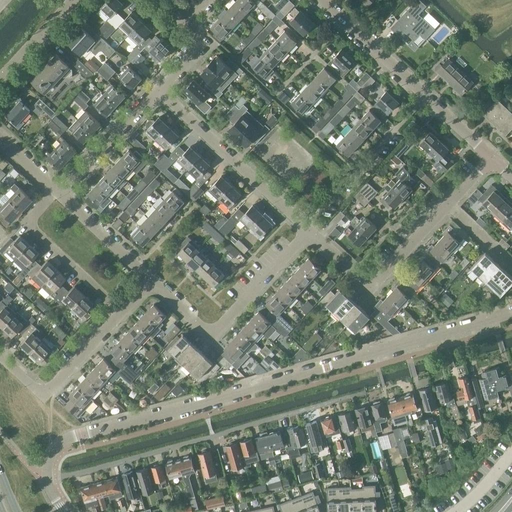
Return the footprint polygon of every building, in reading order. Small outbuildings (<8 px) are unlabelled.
[(123,4),(120,1),(118,0),(107,0),(101,7),(107,13),(105,14),(109,18),(123,4)] [(236,0),(235,2),(247,13),(256,3),(252,0),(236,0)] [(280,11),(289,1),(288,0),(281,0),(275,7),(280,11)] [(419,0),(416,0),(391,28),(399,36),(404,31),(413,39),(408,44),(415,50),(418,46),(412,41),(419,33),(425,39),(434,29),(418,14),(425,6),(419,0)] [(276,15),(281,20),(294,6),(289,1),(280,11),(276,15)] [(247,13),(235,2),(226,11),(238,22),(247,13)] [(259,8),(271,19),(275,14),(263,3),(259,7),(259,8)] [(290,22),(304,34),(314,23),(300,10),(299,12),(295,7),(290,13),(295,17),(290,22)] [(219,19),(231,30),(238,22),(226,11),(219,19)] [(128,35),(141,21),(137,17),(138,16),(133,12),(132,13),(131,12),(120,25),(125,30),(124,32),(128,35)] [(284,22),(281,20),(276,15),(272,19),(273,20),(265,29),(269,33),(278,24),(280,27),(284,22)] [(231,30),(219,19),(211,28),(222,39),(231,30)] [(102,34),(111,25),(107,21),(98,30),(102,34)] [(141,21),(128,35),(132,39),(134,38),(139,43),(151,31),(150,30),(151,29),(147,25),(146,26),(141,21)] [(250,32),(254,36),(263,27),(258,23),(250,32)] [(111,25),(102,34),(107,38),(115,29),(111,25)] [(67,43),(80,55),(81,55),(80,54),(87,47),(95,54),(100,49),(109,57),(115,50),(101,38),(101,39),(102,38),(104,40),(100,44),(82,28),(67,43)] [(256,38),(261,42),(269,33),(265,29),(256,38)] [(276,40),(288,50),(297,41),(285,30),(276,40)] [(242,40),(247,45),(254,36),(250,32),(242,40)] [(156,56),(160,60),(172,48),(162,38),(149,52),(154,57),(156,56)] [(249,46),(253,50),(261,42),(256,38),(249,46)] [(268,49),(279,60),(288,50),(276,40),(268,49)] [(253,50),(249,46),(240,55),(245,59),(253,50)] [(126,57),(131,62),(140,52),(135,48),(126,57)] [(260,57),(272,68),(279,60),(268,49),(260,57)] [(341,49),(328,64),(341,76),(347,69),(348,71),(355,64),(352,62),(354,60),(341,49)] [(44,92),(59,76),(60,77),(72,76),(71,65),(68,66),(56,55),(32,81),(44,92)] [(214,58),(209,64),(229,83),(237,74),(239,76),(243,71),(229,58),(225,63),(218,56),(215,59),(214,58)] [(260,57),(252,66),(266,79),(271,73),(269,71),(272,68),(260,57)] [(78,59),(73,64),(88,79),(93,74),(78,59)] [(437,71),(451,84),(461,94),(472,82),(448,59),(437,71)] [(135,66),(146,75),(150,71),(140,61),(135,66)] [(94,63),(89,68),(93,72),(98,67),(94,63)] [(101,67),(111,76),(115,72),(105,63),(101,67)] [(221,91),(229,83),(209,64),(203,69),(204,70),(201,73),(209,80),(205,85),(219,97),(223,93),(221,91)] [(125,71),(120,76),(132,88),(133,87),(134,88),(138,84),(137,83),(141,78),(127,65),(123,69),(125,71)] [(111,76),(101,67),(98,70),(108,80),(111,76)] [(324,67),(320,72),(315,77),(327,87),(336,78),(324,67)] [(361,86),(370,76),(366,72),(356,82),(361,86)] [(370,76),(361,86),(365,90),(375,80),(370,76)] [(307,85),(319,96),(327,87),(315,77),(307,85)] [(196,105),(205,113),(211,106),(205,101),(211,95),(194,79),(184,90),(197,103),(196,105)] [(347,90),(339,98),(344,103),(356,90),(347,82),(343,86),(347,90)] [(102,91),(116,105),(120,100),(121,101),(125,97),(124,96),(125,95),(112,83),(107,89),(105,88),(102,91)] [(299,94),(311,105),(319,96),(307,85),(299,94)] [(273,99),(261,88),(257,93),(268,103),(273,99)] [(76,93),(86,102),(90,98),(80,89),(76,93)] [(116,105),(102,91),(98,96),(99,97),(94,103),(107,115),(108,114),(109,115),(113,110),(112,109),(116,105)] [(386,91),(372,106),(384,117),(398,102),(386,91)] [(357,92),(346,104),(350,109),(356,103),(358,105),(364,98),(357,92)] [(64,106),(68,111),(76,102),(84,109),(88,105),(86,103),(86,102),(76,93),(72,97),(72,98),(64,106)] [(311,105),(299,94),(291,103),(303,114),(311,105)] [(14,106),(6,115),(11,119),(9,121),(18,129),(25,122),(21,119),(30,110),(20,101),(22,99),(18,96),(11,103),(14,106)] [(52,118),(56,113),(40,98),(35,103),(52,118)] [(339,98),(331,107),(336,112),(344,103),(339,98)] [(238,110),(244,104),(239,100),(234,106),(238,110)] [(511,114),(497,100),(483,115),(501,132),(506,127),(510,131),(511,127),(511,114)] [(236,139),(255,118),(247,110),(248,109),(244,104),(238,110),(229,120),(234,124),(228,130),(231,133),(230,134),(236,139)] [(346,104),(337,113),(342,118),(350,109),(346,104)] [(238,110),(234,106),(225,116),(229,120),(238,110)] [(323,116),(327,120),(334,113),(330,109),(323,116)] [(360,119),(372,130),(381,120),(369,109),(360,119)] [(77,119),(92,133),(101,123),(86,110),(77,119)] [(52,120),(61,128),(64,131),(68,127),(55,115),(52,120)] [(330,122),(334,127),(341,119),(337,115),(330,122)] [(327,120),(323,116),(315,125),(320,129),(327,120)] [(155,140),(169,125),(161,117),(160,118),(159,117),(155,121),(153,120),(149,120),(146,123),(146,127),(148,129),(147,129),(147,130),(146,131),(155,140)] [(255,118),(236,139),(241,144),(242,143),(245,146),(251,140),(255,144),(270,129),(265,125),(264,126),(255,118)] [(92,133),(77,119),(69,128),(84,142),(92,133)] [(352,128),(364,139),(372,130),(360,119),(352,128)] [(61,128),(52,120),(47,124),(56,133),(61,128)] [(334,127),(330,122),(322,131),(326,135),(334,127)] [(169,125),(155,140),(165,149),(167,148),(178,135),(178,134),(179,133),(169,125)] [(344,136),(356,147),(364,139),(352,128),(344,136)] [(428,151),(439,140),(430,131),(419,142),(428,151)] [(39,133),(31,142),(35,146),(44,137),(39,133)] [(56,148),(68,159),(76,150),(60,135),(57,139),(61,142),(56,148)] [(356,147),(344,136),(336,145),(348,156),(356,147)] [(138,140),(133,144),(143,153),(147,149),(138,140)] [(439,140),(428,151),(425,154),(434,163),(433,164),(441,172),(451,161),(443,154),(448,148),(439,140)] [(393,153),(398,157),(408,146),(403,142),(393,153)] [(187,170),(201,154),(192,146),(191,147),(190,146),(178,159),(179,159),(177,161),(187,170)] [(68,159),(56,148),(51,153),(47,150),(44,154),(59,168),(68,159)] [(129,149),(120,158),(132,169),(143,157),(135,150),(133,153),(129,149)] [(393,153),(389,158),(397,165),(400,165),(403,161),(398,157),(393,153)] [(159,168),(168,158),(164,154),(155,164),(159,168)] [(201,154),(187,170),(196,179),(198,177),(210,165),(209,164),(210,163),(201,154)] [(112,167),(123,178),(132,169),(120,158),(120,159),(112,167)] [(168,158),(159,168),(163,172),(172,162),(168,158)] [(416,165),(411,169),(421,178),(425,174),(416,165)] [(388,183),(403,197),(412,188),(409,185),(414,179),(409,175),(409,172),(403,166),(396,173),(400,178),(395,183),(391,179),(388,183)] [(103,176),(115,187),(120,182),(123,178),(112,167),(103,176)] [(143,179),(147,184),(156,174),(151,170),(143,179)] [(218,199),(232,184),(223,175),(222,177),(221,176),(210,188),(208,190),(218,199)] [(95,185),(107,196),(115,187),(103,176),(95,185)] [(149,185),(153,190),(162,180),(158,176),(149,185)] [(134,188),(139,193),(147,184),(143,179),(134,188)] [(358,192),(368,201),(373,197),(377,191),(367,182),(358,192)] [(9,198),(21,211),(32,199),(19,187),(15,183),(10,188),(15,192),(9,198)] [(190,197),(200,187),(195,183),(186,193),(190,197)] [(403,197),(388,183),(384,187),(388,191),(380,200),(388,207),(391,204),(394,207),(403,197)] [(232,184),(218,199),(230,210),(237,203),(235,201),(241,194),(240,193),(241,192),(232,184)] [(491,211),(503,199),(496,192),(498,190),(491,184),(478,198),(491,211)] [(107,196),(95,185),(87,194),(99,204),(107,196)] [(153,190),(149,185),(140,194),(145,198),(153,190)] [(164,199),(176,210),(183,202),(179,197),(182,194),(175,187),(164,199)] [(200,187),(190,197),(194,201),(204,191),(200,187)] [(139,193),(134,188),(126,197),(130,202),(139,193)] [(368,201),(358,192),(354,196),(364,206),(368,201)] [(9,198),(4,194),(0,198),(0,202),(3,205),(0,207),(0,218),(7,225),(11,221),(12,221),(21,211),(9,198)] [(132,203),(136,208),(145,198),(140,194),(132,203)] [(503,199),(491,211),(500,219),(511,207),(505,201),(507,198),(505,196),(503,199)] [(118,206),(122,210),(130,202),(126,197),(118,206)] [(176,210),(164,199),(156,208),(167,219),(176,210)] [(124,212),(129,216),(136,208),(132,203),(124,212)] [(205,204),(202,208),(200,209),(206,214),(210,209),(205,204)] [(246,232),(249,229),(249,228),(263,213),(254,205),(253,206),(253,205),(241,218),(240,220),(237,223),(246,232)] [(122,210),(118,206),(110,214),(114,219),(122,210)] [(511,230),(511,207),(500,219),(511,230)] [(147,218),(159,228),(167,219),(156,208),(147,218)] [(331,220),(336,224),(344,215),(340,211),(331,220)] [(129,216),(124,212),(116,220),(121,225),(129,216)] [(272,222),(263,213),(249,228),(249,229),(259,238),(260,236),(272,224),(271,223),(272,222)] [(228,220),(219,230),(227,236),(238,224),(237,223),(240,220),(234,214),(228,220)] [(219,230),(228,220),(224,216),(215,226),(219,230)] [(352,221),(367,236),(376,226),(365,216),(360,221),(355,216),(350,220),(352,221)] [(139,226),(151,237),(159,228),(147,218),(139,226)] [(367,236),(352,221),(343,231),(359,245),(367,236)] [(211,235),(215,230),(207,222),(203,227),(211,235)] [(445,233),(438,240),(451,252),(464,237),(449,224),(443,231),(445,233)] [(151,237),(139,226),(131,235),(143,246),(151,237)] [(334,227),(327,234),(333,239),(339,232),(334,227)] [(220,243),(224,238),(215,230),(211,235),(220,243)] [(29,244),(20,235),(14,242),(10,238),(0,248),(0,251),(3,254),(5,251),(14,260),(29,244)] [(178,253),(187,261),(197,249),(199,247),(188,236),(179,246),(182,249),(178,253)] [(228,251),(233,246),(224,238),(220,243),(228,251)] [(234,244),(244,253),(248,249),(238,240),(235,243),(234,244)] [(451,252),(438,240),(432,247),(430,245),(423,252),(438,265),(442,261),(444,262),(446,262),(447,261),(449,262),(454,257),(453,255),(454,254),(451,252)] [(39,253),(29,244),(14,260),(14,261),(27,273),(37,263),(33,259),(39,253)] [(233,246),(228,251),(238,260),(242,255),(233,246)] [(206,258),(198,250),(197,249),(187,261),(195,269),(206,258)] [(438,265),(423,252),(418,258),(420,260),(413,268),(425,279),(438,265)] [(476,275),(492,258),(485,252),(469,269),(476,275)] [(300,267),(312,278),(321,269),(309,257),(300,267)] [(461,261),(465,265),(469,261),(465,257),(461,261)] [(195,269),(204,277),(215,266),(218,262),(215,259),(212,263),(206,258),(195,269)] [(484,282),(500,266),(492,258),(476,275),(484,282)] [(41,267),(37,263),(27,273),(41,286),(46,281),(57,269),(47,261),(41,267)] [(215,266),(204,277),(213,286),(224,274),(215,266)] [(491,289),(507,273),(500,266),(484,282),(491,289)] [(292,276),(304,287),(312,278),(300,267),(292,276)] [(398,279),(413,293),(425,279),(413,268),(407,275),(404,272),(398,279)] [(57,269),(46,281),(51,286),(49,288),(53,291),(50,294),(55,299),(64,288),(60,284),(66,278),(65,277),(57,269)] [(511,276),(507,273),(491,289),(499,296),(511,282),(511,276)] [(283,285),(295,297),(304,287),(292,276),(283,285)] [(321,288),(326,292),(335,282),(330,278),(321,288)] [(413,293),(398,279),(392,286),(394,288),(388,295),(400,306),(413,293)] [(10,284),(4,290),(8,294),(14,288),(10,284)] [(275,294),(287,305),(295,297),(283,285),(275,294)] [(435,289),(440,293),(444,288),(440,285),(435,289)] [(64,288),(55,299),(59,303),(62,300),(66,303),(67,302),(73,307),(84,295),(75,287),(76,287),(75,286),(69,292),(64,288)] [(332,312),(347,295),(340,288),(335,294),(331,291),(321,301),(325,305),(324,305),(332,312)] [(445,293),(439,299),(447,307),(453,301),(445,293)] [(0,303),(0,325),(3,328),(14,316),(9,311),(10,309),(6,305),(9,302),(13,298),(8,294),(4,298),(0,303)] [(287,305),(275,294),(266,303),(272,309),(268,313),(277,322),(282,317),(279,314),(287,305)] [(84,295),(73,307),(71,308),(80,317),(78,320),(82,324),(97,308),(92,304),(93,303),(92,302),(92,303),(84,295)] [(339,319),(355,302),(347,295),(332,312),(339,319)] [(400,306),(388,295),(381,302),(379,300),(373,307),(375,309),(371,314),(392,333),(399,331),(387,320),(400,306)] [(43,302),(38,308),(43,312),(48,306),(43,302)] [(305,306),(309,311),(313,306),(309,302),(305,306)] [(355,302),(339,319),(346,326),(362,309),(355,302)] [(154,304),(145,314),(160,327),(163,324),(160,321),(166,315),(154,304)] [(362,309),(346,326),(354,333),(370,316),(363,309),(362,309)] [(18,312),(14,316),(3,328),(11,335),(12,336),(18,330),(22,334),(32,324),(35,320),(32,316),(28,320),(27,319),(26,320),(18,312)] [(250,321),(262,332),(271,323),(258,312),(250,321)] [(160,327),(145,314),(136,323),(148,334),(153,338),(161,328),(160,327)] [(277,322),(289,333),(293,328),(282,317),(277,322)] [(262,332),(250,321),(241,330),(253,342),(254,341),(262,332)] [(289,333),(277,322),(273,326),(285,337),(289,333)] [(128,332),(140,343),(148,334),(136,323),(128,332)] [(39,331),(32,324),(22,334),(27,338),(21,344),(30,353),(41,341),(36,336),(39,332),(39,331)] [(57,325),(53,330),(63,340),(67,335),(57,325)] [(167,334),(172,338),(180,329),(176,325),(167,334)] [(241,330),(233,339),(245,350),(248,353),(251,350),(256,349),(258,346),(253,342),(241,330)] [(120,341),(132,352),(140,343),(128,332),(120,341)] [(172,338),(167,334),(163,338),(168,342),(172,338)] [(175,358),(190,341),(183,334),(167,351),(175,358)] [(311,335),(302,345),(308,351),(318,340),(311,335)] [(245,350),(233,339),(224,348),(226,350),(221,354),(232,364),(237,368),(244,361),(239,357),(245,350)] [(41,341),(30,353),(38,361),(39,361),(44,365),(49,359),(59,349),(51,341),(46,345),(41,341)] [(132,352),(120,341),(111,350),(123,361),(132,352)] [(190,341),(175,358),(182,365),(198,348),(190,341)] [(272,351),(266,345),(262,349),(268,355),(272,351)] [(149,351),(155,356),(158,353),(152,347),(149,351)] [(198,348),(182,365),(189,372),(205,355),(198,348)] [(155,356),(149,351),(145,355),(151,360),(155,356)] [(232,364),(221,354),(217,359),(228,369),(232,364)] [(205,355),(189,372),(199,381),(206,379),(209,375),(213,374),(220,367),(216,363),(213,367),(211,365),(213,363),(205,355)] [(134,379),(122,368),(115,361),(111,365),(103,358),(95,367),(107,378),(116,368),(131,382),(134,379)] [(270,365),(275,369),(281,367),(274,360),(270,365)] [(122,368),(134,379),(141,371),(135,366),(132,369),(126,364),(122,368)] [(86,376),(98,388),(107,378),(95,367),(86,376)] [(490,369),(496,389),(502,387),(503,389),(509,388),(511,397),(511,396),(511,381),(508,382),(506,377),(502,378),(499,367),(490,369)] [(496,389),(490,369),(482,371),(489,395),(492,395),(491,390),(496,389)] [(78,386),(90,397),(98,388),(86,376),(78,386)] [(467,402),(468,406),(469,406),(476,404),(467,376),(459,378),(462,389),(456,391),(459,399),(464,398),(466,402),(467,402)] [(435,385),(440,401),(445,400),(448,407),(451,406),(455,418),(460,417),(456,405),(455,405),(453,397),(451,398),(449,391),(452,390),(449,382),(447,383),(446,382),(435,385)] [(156,384),(149,391),(153,395),(160,387),(156,384)] [(479,384),(471,386),(476,402),(484,400),(479,384)] [(419,389),(423,404),(425,410),(437,406),(432,386),(430,386),(428,385),(426,386),(425,388),(419,389)] [(90,397),(78,386),(69,395),(76,401),(69,409),(78,418),(85,410),(81,406),(90,397)] [(178,387),(172,393),(177,397),(183,391),(178,387)] [(163,388),(158,394),(161,397),(166,391),(163,388)] [(107,396),(113,401),(117,398),(110,392),(107,396)] [(400,396),(405,413),(418,409),(413,393),(411,393),(409,392),(407,393),(405,395),(400,396)] [(113,401),(107,396),(103,400),(109,405),(113,401)] [(405,413),(400,396),(395,398),(394,397),(389,398),(389,400),(388,400),(393,417),(401,414),(402,419),(407,417),(405,413)] [(372,410),(371,410),(377,432),(382,430),(380,423),(386,421),(387,419),(383,402),(380,403),(380,401),(373,402),(373,404),(371,405),(372,410)] [(480,417),(476,404),(469,406),(472,420),(480,417)] [(367,406),(356,409),(362,431),(371,429),(373,436),(377,434),(372,415),(370,416),(367,406)] [(338,414),(343,431),(357,427),(352,410),(350,411),(348,410),(346,411),(345,412),(338,414)] [(330,417),(329,415),(326,416),(326,418),(321,419),(325,436),(340,432),(338,422),(334,423),(332,416),(330,417)] [(432,416),(424,419),(432,446),(440,443),(440,442),(442,441),(436,419),(433,420),(432,416)] [(322,443),(320,433),(316,421),(307,423),(308,427),(305,428),(310,447),(322,443)] [(299,445),(307,442),(303,429),(300,429),(299,426),(288,429),(292,446),(287,447),(291,458),(300,456),(298,448),(300,448),(299,445)] [(400,427),(393,429),(400,453),(407,451),(400,427)] [(268,434),(272,450),(284,446),(280,431),(268,434)] [(471,431),(466,435),(472,444),(477,440),(471,431)] [(272,450),(268,434),(267,434),(267,432),(260,434),(260,436),(256,437),(261,459),(269,457),(274,456),(273,455),(272,450)] [(346,451),(352,449),(348,438),(343,439),(346,451)] [(242,457),(244,466),(245,468),(252,467),(251,462),(259,460),(257,451),(255,451),(251,439),(248,439),(247,439),(244,439),(243,441),(240,442),(244,456),(242,457)] [(342,440),(336,441),(339,449),(345,448),(342,440)] [(244,466),(242,457),(241,457),(237,443),(234,444),(232,443),(230,443),(229,445),(226,446),(232,469),(240,467),(244,466)] [(198,454),(205,479),(211,477),(208,467),(214,465),(209,451),(206,451),(205,450),(202,451),(201,453),(198,454)] [(184,458),(178,459),(182,474),(189,497),(194,496),(189,476),(191,471),(195,470),(191,456),(189,456),(188,455),(183,456),(184,458)] [(453,458),(445,460),(445,463),(447,470),(456,467),(453,458)] [(182,474),(178,459),(172,461),(172,460),(167,461),(168,462),(166,463),(170,478),(182,474)] [(313,465),(317,478),(323,476),(320,463),(313,465)] [(445,463),(437,465),(439,475),(448,472),(447,470),(445,463)] [(161,464),(151,467),(157,490),(163,488),(162,484),(166,483),(161,464)] [(137,471),(140,485),(141,485),(143,494),(154,491),(147,468),(137,471)] [(306,472),(308,480),(314,479),(311,470),(306,472)] [(335,470),(327,471),(329,478),(336,476),(335,470)] [(122,474),(129,498),(139,495),(132,471),(122,474)] [(105,480),(109,494),(110,499),(122,496),(117,477),(105,480)] [(105,480),(93,483),(101,510),(106,508),(103,496),(109,494),(105,480)] [(289,480),(283,481),(285,489),(291,487),(289,480)] [(281,481),(268,485),(271,494),(284,490),(281,481)] [(101,511),(101,510),(93,483),(81,487),(87,507),(92,505),(94,511),(101,511)] [(266,483),(251,487),(254,497),(268,493),(266,483)] [(375,485),(362,486),(362,488),(363,488),(363,511),(376,511),(377,511),(376,506),(376,501),(376,497),(375,491),(375,485)] [(351,486),(338,487),(340,511),(352,511),(351,489),(351,486)] [(340,511),(338,487),(326,487),(327,511),(340,511)] [(250,488),(243,489),(243,490),(245,497),(252,495),(250,488)] [(351,489),(352,511),(363,511),(363,488),(362,488),(351,489)] [(243,490),(237,492),(240,502),(246,500),(245,497),(243,490)] [(162,491),(156,492),(158,499),(164,497),(162,491)] [(313,491),(302,495),(307,511),(320,511),(321,511),(319,506),(317,501),(315,495),(313,491)] [(222,494),(205,499),(207,506),(207,508),(225,503),(222,494)] [(307,511),(302,495),(290,500),(294,511),(307,511)] [(205,499),(193,501),(195,509),(207,506),(205,499)] [(294,511),(290,500),(279,504),(281,511),(294,511)]
